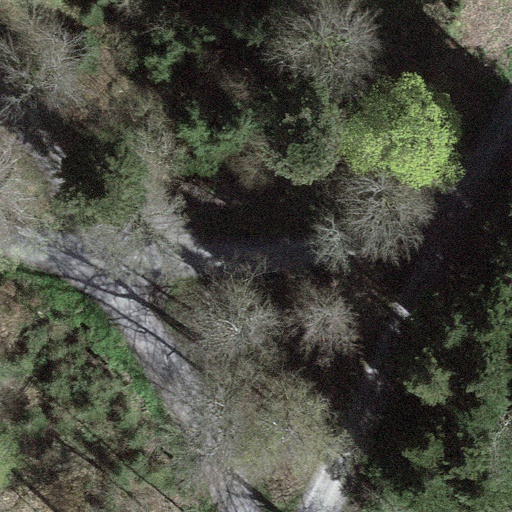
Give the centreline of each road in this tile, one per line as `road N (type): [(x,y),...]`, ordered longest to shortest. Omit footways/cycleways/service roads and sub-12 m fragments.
road 1 (track): [(0,247),(89,267),(329,261),(476,196)]
road 2 (track): [(231,511),(141,336),(0,129)]
road 3 (track): [(318,511),(476,196)]
